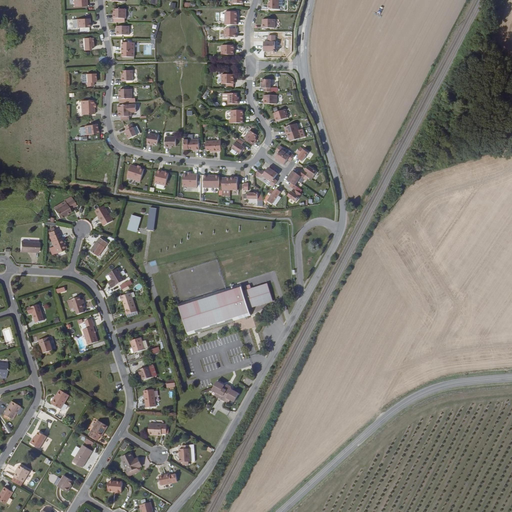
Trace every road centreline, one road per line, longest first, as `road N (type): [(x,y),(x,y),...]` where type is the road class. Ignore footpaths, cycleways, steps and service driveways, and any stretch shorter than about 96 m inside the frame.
road 1 (residential): [(260,154),(248,164),(180,160),(115,143),(100,0)]
road 2 (tertiary): [(511,377),(445,385),(410,399),(280,511)]
road 3 (unclassified): [(304,298),(207,472),(172,511)]
road 4 (residential): [(70,274),(99,297),(111,333),(130,403),(121,432)]
